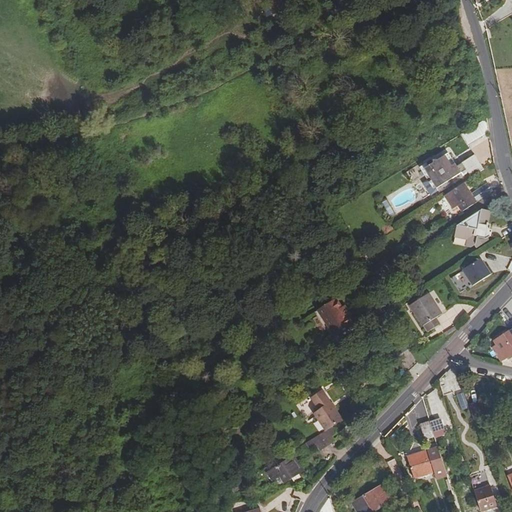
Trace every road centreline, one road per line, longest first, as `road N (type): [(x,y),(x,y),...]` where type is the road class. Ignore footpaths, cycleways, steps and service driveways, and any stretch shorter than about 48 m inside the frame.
road 1 (tertiary): [(307,511),(451,350)]
road 2 (track): [(203,88),(120,123),(0,146)]
road 3 (residential): [(511,188),(467,0)]
